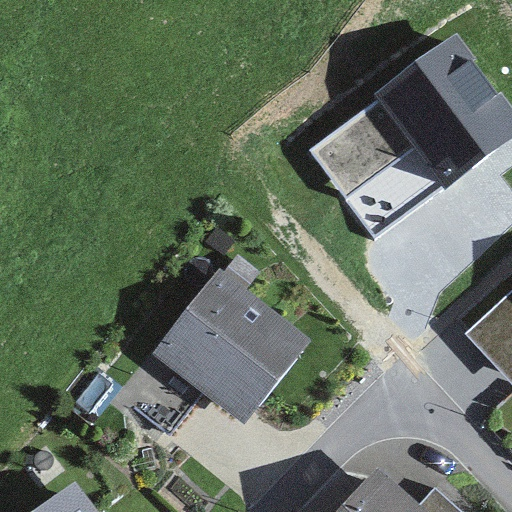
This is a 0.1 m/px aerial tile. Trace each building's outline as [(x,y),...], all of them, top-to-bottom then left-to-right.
[(511,111),(458,36),(307,146),(374,238),(511,138),(511,111)] [(242,405),(296,334),(221,277),(167,348),(242,405)] [(511,286),(466,330),(511,376),(511,286)] [(421,511),(379,474),(344,511),(421,511)] [(88,511),(74,493),(47,511),(88,511)]
